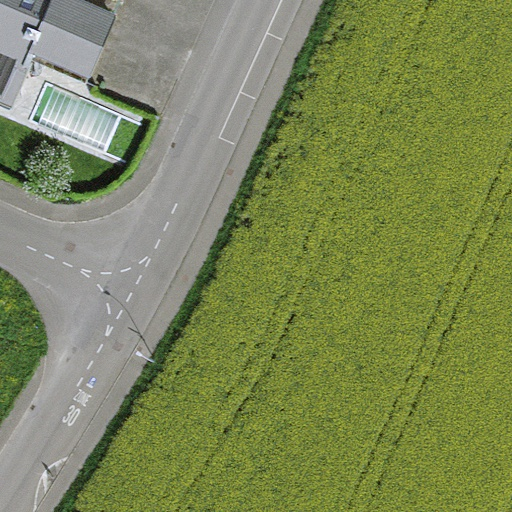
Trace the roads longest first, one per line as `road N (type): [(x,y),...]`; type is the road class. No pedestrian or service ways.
road 1 (residential): [(266,0),(123,280)]
road 2 (residential): [(123,280),(0,496)]
road 3 (residential): [(0,227),(123,280)]
